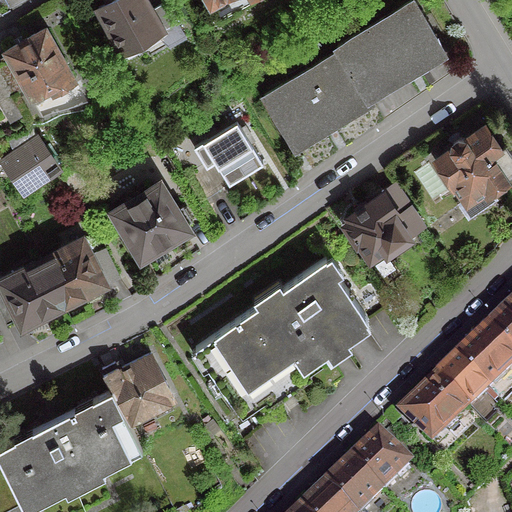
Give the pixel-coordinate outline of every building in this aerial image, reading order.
[(144,0),(109,0),(96,7),(124,57),(143,47),(140,41),(160,29),(169,44),(184,35),(164,0),(149,9),(144,0)] [(205,0),(216,19),(241,5),(238,0),(205,0)] [(409,0),(334,46),(336,50),(368,101),(370,100),(367,96),(442,51),(411,0),(409,0)] [(0,75),(10,93),(23,86),(29,96),(49,85),(52,91),(72,79),(45,31),(34,37),(32,33),(3,50),(7,58),(0,61),(0,75)] [(293,146),(368,101),(336,50),(262,95),(293,146)] [(8,94),(10,93),(0,75),(0,107),(8,121),(20,114),(8,94)] [(265,171),(239,127),(203,148),(229,192),(265,171)] [(451,149),(451,150),(437,159),(453,182),(454,181),(466,198),(483,186),(486,191),(511,172),(511,156),(504,145),(497,149),(483,128),(464,140),(459,138),(454,139),(451,144),(451,149)] [(37,137),(2,160),(21,189),(56,165),(37,137)] [(347,217),(349,220),(344,224),(356,242),(357,240),(368,257),(383,247),(385,250),(408,235),(421,226),(422,225),(393,182),(380,192),(381,194),(365,204),(364,202),(352,210),(354,212),(347,217)] [(157,185),(114,211),(140,254),(183,228),(181,225),(190,220),(181,205),(172,210),(157,185)] [(80,239),(39,260),(61,303),(81,293),(86,297),(99,290),(99,283),(101,282),(116,275),(102,248),(88,255),(80,239)] [(324,257),(258,301),(301,363),(366,318),(324,257)] [(42,313),(61,303),(39,260),(0,280),(0,281),(4,289),(0,290),(0,315),(4,324),(17,317),(21,323),(23,322),(29,326),(41,320),(42,313)] [(258,301),(193,346),(236,408),(301,363),(258,301)] [(400,412),(430,443),(511,362),(511,303),(476,338),(443,370),(406,406),(400,412)] [(104,373),(102,374),(110,389),(127,421),(171,399),(148,353),(116,370),(112,363),(101,369),(104,373)] [(0,460),(8,475),(7,476),(21,502),(38,493),(41,499),(64,487),(61,481),(98,462),(101,468),(124,456),(121,450),(138,442),(127,421),(110,389),(0,445),(0,460)] [(345,465),(319,489),(295,511),(356,511),(405,465),(376,435),(371,439),(345,465)]
